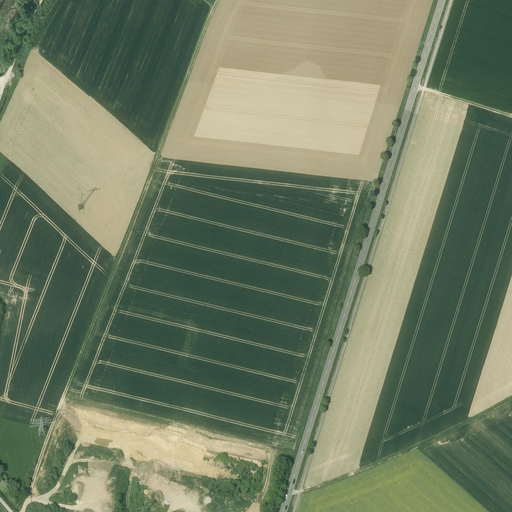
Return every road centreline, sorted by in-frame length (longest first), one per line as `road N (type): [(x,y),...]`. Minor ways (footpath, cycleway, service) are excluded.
road 1 (primary): [(283,511),(442,0)]
road 2 (track): [(27,499),(217,0)]
road 3 (track): [(511,398),(364,469),(289,491)]
